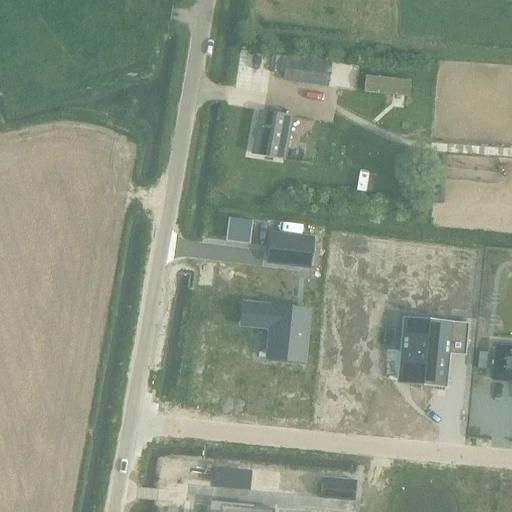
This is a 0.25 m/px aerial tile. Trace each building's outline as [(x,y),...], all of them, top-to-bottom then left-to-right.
[(306,59),(288,56),(284,81),(304,84),(321,86),(324,61),(306,59)] [(259,111),(251,154),(283,159),(291,117),(259,111)] [(280,234),(276,264),(309,268),(312,238),(280,234)] [(262,308),(260,325),(272,326),(268,357),(300,360),(305,312),(262,308)] [(405,320),(399,382),(443,386),(444,376),(443,367),(443,359),(446,360),(446,354),(465,356),(468,324),(450,322),(449,324),(405,320)] [(511,347),(495,346),(492,380),(511,382),(511,347)] [(478,352),(476,369),(485,370),(487,353),(478,352)] [(322,478),(320,498),(353,501),(355,481),(322,478)]
